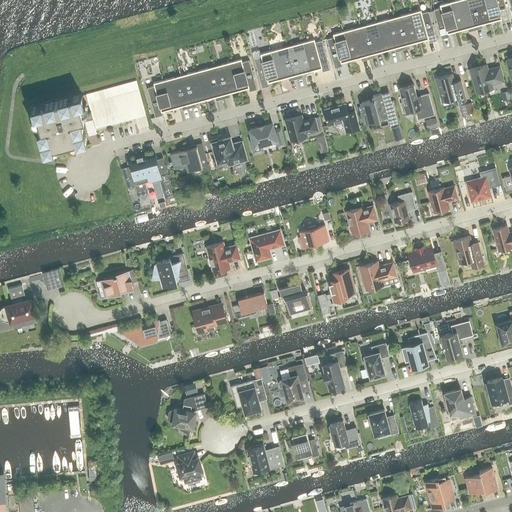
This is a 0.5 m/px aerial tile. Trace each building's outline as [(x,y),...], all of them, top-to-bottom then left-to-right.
[(475,29),(467,0),(456,0),(450,2),(458,31),(467,28),(468,31),(475,29)] [(467,0),(475,29),(483,27),(482,24),(491,21),(485,0),(467,0)] [(485,0),(491,21),(501,19),(502,22),(509,20),(504,0),(485,0)] [(458,31),(450,2),(440,5),(440,8),(433,9),(441,39),(449,37),(448,33),(458,31)] [(411,13),(416,32),(418,41),(428,39),(429,42),(437,40),(429,11),(422,13),(421,10),(411,13)] [(418,41),(416,32),(411,13),(394,17),(398,32),(402,49),(410,47),(409,44),(418,41)] [(402,49),(398,32),(394,17),(377,22),(380,32),(385,51),(394,48),(395,51),(402,49)] [(385,51),(380,32),(377,22),(360,26),(362,32),(369,59),(376,57),(375,53),(385,51)] [(369,59),(362,32),(360,26),(343,31),(343,32),(351,60),(360,57),(361,61),(369,59)] [(351,60),(343,32),(343,31),(333,34),(334,37),(327,39),(335,68),(342,66),(341,62),(351,60)] [(304,42),(312,70),(321,68),(322,71),(330,69),(322,40),(315,42),(314,39),(304,42)] [(312,70),(304,42),(287,46),(296,78),(303,76),(302,73),(312,70)] [(296,78),(287,46),(270,51),(278,80),(288,77),(288,80),(296,78)] [(278,80),(270,51),(260,54),(259,50),(252,52),(254,58),(262,88),(269,86),(268,82),(278,80)] [(241,59),(231,61),(239,90),(248,88),(249,91),(257,89),(249,60),(242,62),(241,59)] [(231,61),(214,66),(223,98),(230,96),(229,93),(239,90),(231,61)] [(492,88),(491,84),(503,81),(499,66),(487,70),(486,65),(470,69),(476,92),(492,88)] [(197,71),(205,99),(215,97),(216,100),(223,98),(214,66),(197,71)] [(197,71),(180,75),(189,108),(196,106),(195,102),(205,99),(197,71)] [(442,101),(452,99),(453,103),(466,100),(461,80),(454,82),(452,74),(436,78),(442,101)] [(180,75),(163,80),(171,109),(181,106),(182,110),(189,108),(180,75)] [(133,110),(143,107),(136,80),(86,94),(90,111),(82,113),(80,106),(84,105),(81,94),(31,108),(34,118),(37,118),(41,131),(37,132),(40,142),(41,142),(41,143),(43,154),(54,151),(53,147),(76,141),(76,145),(81,143),(87,142),(84,132),(83,132),(83,130),(84,130),(81,121),(84,120),(92,118),(95,128),(135,117),(133,110)] [(162,111),(171,109),(163,80),(153,83),(154,86),(147,88),(155,117),(163,115),(162,111)] [(414,84),(399,88),(402,102),(400,102),(403,110),(405,110),(405,112),(415,109),(418,119),(434,114),(428,93),(417,96),(414,84)] [(508,91),(502,92),(504,101),(510,99),(508,91)] [(383,103),(381,93),(372,96),(373,99),(361,103),(367,123),(379,119),(381,126),(388,124),(389,125),(398,123),(392,100),(383,103)] [(465,115),(462,116),(466,118),(467,120),(472,118),(471,114),(474,113),(471,102),(462,105),(465,115)] [(345,103),(324,109),(328,125),(343,121),(346,131),(359,127),(354,110),(348,112),(345,103)] [(301,115),(285,120),(290,140),(307,136),(306,133),(318,130),(315,118),(314,118),(303,121),(301,115)] [(275,133),(274,130),(272,123),(264,125),(258,126),(258,127),(250,129),(253,139),(250,140),(254,153),(263,150),(261,144),(277,140),(278,146),(284,144),(281,131),(275,133)] [(324,135),(318,137),(322,153),(328,151),(324,135)] [(232,143),(230,137),(218,140),(217,138),(210,140),(212,148),(214,147),(217,162),(229,158),(231,165),(247,160),(242,141),(232,143)] [(197,146),(180,150),(168,154),(171,154),(175,168),(186,165),(188,170),(202,166),(208,164),(205,154),(199,155),(197,146)] [(137,160),(130,162),(135,179),(136,184),(138,190),(146,188),(144,183),(145,183),(144,180),(148,179),(149,181),(151,180),(151,181),(152,183),(160,180),(165,198),(165,197),(173,195),(173,196),(163,157),(156,159),(155,155),(143,158),(143,157),(142,157),(138,158),(137,158),(137,160)] [(511,176),(502,178),(505,191),(511,188),(511,167),(509,169),(511,176)] [(460,188),(467,186),(471,201),(491,196),(489,187),(499,184),(495,169),(481,172),(482,177),(467,182),(465,176),(457,178),(460,188)] [(132,177),(125,179),(127,188),(128,188),(127,187),(133,185),(134,186),(132,177)] [(444,188),(429,192),(434,211),(449,207),(447,201),(458,199),(454,186),(444,188)] [(399,201),(390,204),(395,222),(396,222),(398,223),(403,221),(403,220),(409,218),(407,211),(416,208),(412,192),(398,195),(399,201)] [(363,207),(346,211),(350,225),(348,225),(350,232),(352,232),(352,234),(369,229),(367,222),(377,219),(373,206),(363,208),(363,207)] [(301,237),(299,238),(302,247),(329,240),(325,225),(317,227),(317,225),(306,228),(307,229),(300,231),(301,237)] [(507,226),(493,229),(499,250),(511,246),(511,244),(511,231),(509,233),(507,226)] [(279,230),(251,238),(257,260),(270,256),(268,248),(283,244),(279,230)] [(469,236),(453,240),(460,263),(470,260),(472,267),(484,264),(478,242),(471,244),(469,236)] [(236,244),(224,248),(223,242),(206,246),(209,258),(207,259),(209,265),(211,265),(213,272),(230,267),(228,261),(240,258),(236,244)] [(409,252),(408,252),(413,271),(414,271),(436,265),(438,271),(446,269),(442,256),(435,258),(434,253),(432,246),(431,246),(409,252)] [(177,282),(174,273),(187,270),(183,253),(173,256),(173,257),(157,262),(158,266),(154,267),(152,279),(161,277),(163,285),(177,282)] [(377,261),(360,266),(367,289),(383,285),(382,280),(396,276),(393,262),(378,266),(377,261)] [(60,268),(51,270),(56,288),(64,285),(60,268)] [(336,284),(330,286),(334,301),(348,298),(347,294),(355,292),(349,269),(333,273),(336,284)] [(446,269),(438,271),(439,275),(442,286),(450,283),(447,273),(446,269)] [(107,296),(100,298),(101,298),(122,293),(121,291),(134,288),(129,270),(115,273),(116,275),(103,279),(107,296)] [(300,282),(279,288),(281,296),(285,295),(291,319),(292,319),(290,313),(310,307),(312,314),(313,314),(307,292),(303,293),(300,282)] [(22,285),(8,288),(13,304),(7,305),(7,306),(3,307),(0,309),(0,317),(3,321),(7,322),(11,321),(13,328),(36,322),(34,315),(34,314),(32,306),(35,305),(34,299),(31,300),(30,299),(26,300),(22,285)] [(239,304),(232,306),(234,313),(236,318),(256,312),(255,307),(266,304),(267,304),(264,292),(238,299),(239,304)] [(325,293),(317,295),(323,314),(327,313),(324,303),(328,301),(325,293)] [(221,303),(194,311),(199,331),(214,327),(214,324),(226,321),(221,303)] [(267,304),(266,304),(269,315),(275,313),(272,303),(267,304)] [(511,320),(497,324),(501,337),(499,338),(501,346),(509,344),(508,341),(511,340),(511,310),(509,311),(511,320)] [(166,319),(121,331),(125,330),(141,342),(171,334),(166,319)] [(447,358),(451,357),(452,357),(453,358),(454,358),(455,358),(456,358),(456,357),(457,357),(458,356),(458,355),(462,354),(460,346),(459,339),(458,340),(458,338),(472,335),(469,321),(451,326),(453,332),(441,336),(447,358)] [(427,360),(436,357),(432,348),(433,348),(430,342),(427,332),(420,334),(418,329),(419,334),(415,335),(414,336),(412,337),(411,339),(410,341),(410,343),(410,345),(406,346),(407,347),(402,348),(403,355),(406,361),(410,359),(412,367),(428,363),(427,360)] [(366,360),(363,361),(365,368),(368,367),(370,377),(376,376),(376,377),(383,375),(383,374),(385,373),(381,358),(389,356),(386,342),(371,346),(373,353),(364,356),(366,360)] [(324,364),(326,372),(323,373),(326,381),(328,381),(330,389),(333,388),(333,389),(341,387),(341,386),(343,385),(338,367),(346,365),(342,351),(334,353),(336,361),(324,364)] [(319,361),(317,354),(305,357),(307,364),(319,361)] [(290,376),(281,378),(282,380),(280,381),(279,383),(280,387),(282,388),(284,387),(288,402),(292,400),(294,401),(296,401),(298,400),(299,398),(303,397),(299,381),(307,379),(302,364),(288,368),(290,376)] [(487,381),(493,402),(507,399),(508,404),(511,403),(511,386),(505,389),(502,377),(487,381)] [(253,380),(231,386),(235,399),(241,397),(245,413),(254,411),(254,412),(259,411),(259,409),(261,409),(253,380)] [(195,384),(184,387),(187,395),(197,392),(195,384)] [(460,386),(459,387),(460,389),(445,393),(447,399),(445,400),(447,409),(449,408),(450,413),(458,411),(460,418),(476,414),(471,396),(463,398),(460,386)] [(185,399),(183,409),(176,408),(175,410),(170,411),(168,418),(173,422),(173,424),(180,425),(180,427),(189,434),(189,436),(191,427),(192,427),(195,411),(194,411),(194,410),(201,408),(198,395),(185,399)] [(422,399),(409,402),(409,403),(415,427),(429,424),(431,427),(439,425),(433,406),(428,407),(428,403),(423,404),(422,400),(422,399)] [(395,420),(388,422),(384,409),(369,413),(370,419),(368,420),(370,428),(372,427),(375,435),(390,431),(391,434),(399,432),(395,420)] [(474,416),(477,426),(482,425),(480,415),(474,416)] [(333,439),(335,444),(343,442),(345,448),(360,444),(356,429),(346,432),(343,420),(329,424),(331,430),(329,431),(331,439),(333,439)] [(291,435),(297,457),(312,453),(313,456),(319,454),(315,442),(309,444),(306,431),(291,435)] [(248,455),(250,462),(252,462),(255,470),(268,466),(269,468),(284,465),(279,446),(265,450),(263,443),(255,445),(256,446),(249,448),(250,454),(248,455)] [(184,475),(186,482),(200,478),(198,471),(202,470),(198,457),(195,458),(193,452),(179,456),(180,462),(177,463),(180,476),(184,475)] [(172,453),(158,457),(160,465),(174,461),(172,453)] [(95,460),(88,461),(89,481),(97,480),(95,460)] [(485,492),(497,489),(492,467),(479,471),(480,474),(466,478),(470,493),(484,489),(485,492)] [(448,476),(449,479),(439,481),(438,478),(425,482),(432,507),(426,509),(426,510),(445,505),(444,501),(455,498),(452,491),(458,489),(453,474),(448,476)] [(413,494),(408,495),(412,509),(416,507),(413,494)] [(385,511),(401,511),(412,509),(408,495),(397,498),(397,495),(382,499),(385,511)] [(323,499),(317,501),(319,511),(322,511),(326,511),(323,499)] [(341,511),(340,511),(368,511),(370,511),(366,499),(349,503),(350,504),(345,505),(346,510),(341,511)]
